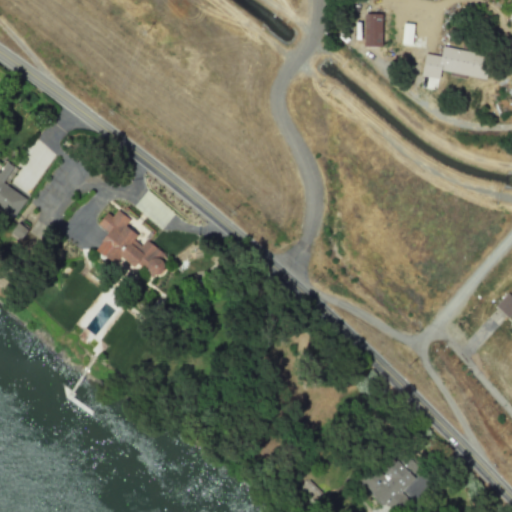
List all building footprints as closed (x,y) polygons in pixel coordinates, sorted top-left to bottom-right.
[(362,46),(380,46),(381,13),(363,13),(362,46)] [(489,54),(441,46),(439,56),(424,53),(418,86),(435,89),(439,70),(485,78),(489,54)] [(94,249),(113,263),(118,256),(133,266),(135,264),(153,278),(164,264),(159,261),(164,254),(141,236),(140,237),(124,225),(129,219),(116,209),(111,216),(105,212),(96,224),(106,232),(94,249)] [(9,232),(18,240),(26,229),(17,222),(9,232)] [(507,317),(511,312),(511,293),(510,295),(506,292),(494,305),(507,317)] [(361,482),(380,507),(386,502),(393,511),(395,511),(409,502),(398,488),(420,471),(407,454),(398,461),(394,456),(361,482)]
